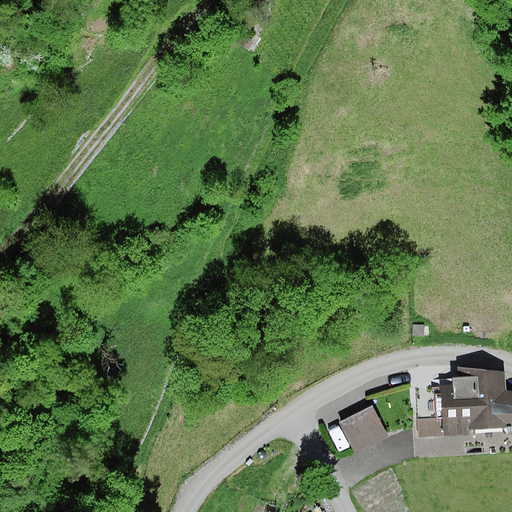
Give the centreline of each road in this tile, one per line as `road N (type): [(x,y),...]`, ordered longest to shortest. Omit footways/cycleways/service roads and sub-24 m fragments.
road 1 (unclassified): [(184,511),(224,464),(349,379),(432,356),(511,363)]
road 2 (track): [(216,0),(0,263)]
